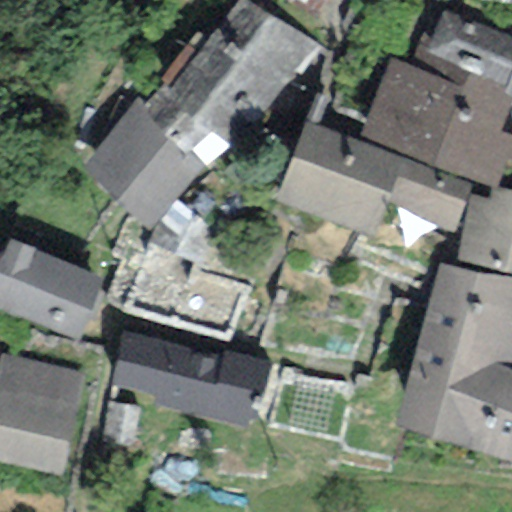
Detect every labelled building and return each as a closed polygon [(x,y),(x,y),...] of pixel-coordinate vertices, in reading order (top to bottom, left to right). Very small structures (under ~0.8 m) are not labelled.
[(319,48),(244,0),(237,0),(207,37),(200,32),(159,82),(163,85),(161,90),(230,143),(234,151),(319,48)] [(326,0),(280,0),(316,19),(326,0)] [(387,61),(358,135),(496,188),(507,161),(511,162),(511,136),(499,132),(511,99),(511,40),(441,13),(430,40),(420,35),(407,69),(387,61)] [(139,100),(87,167),(150,232),(206,167),(230,143),(161,90),(146,107),(139,100)] [(471,188),(305,123),(276,202),(373,239),(385,205),(454,234),(471,188)] [(511,191),(489,187),(488,199),(469,196),(453,267),(511,276),(511,191)] [(99,277),(6,237),(0,250),(0,308),(73,339),(99,277)] [(144,295),(187,303),(193,273),(150,265),(144,295)] [(511,276),(453,267),(438,265),(394,425),(511,462),(511,276)] [(154,393),(151,404),(240,425),(249,389),(262,392),(269,359),(223,349),(222,356),(120,331),(108,382),(154,393)] [(0,461),(58,475),(82,371),(0,352),(0,461)]
